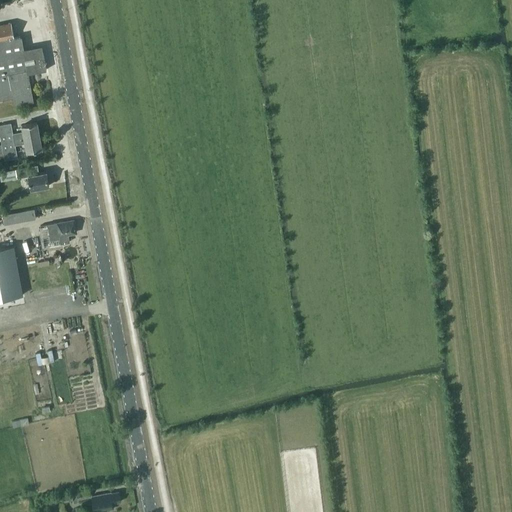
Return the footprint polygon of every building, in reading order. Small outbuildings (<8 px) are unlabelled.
[(0,99),(16,96),(18,105),(34,102),(29,74),(48,70),(45,55),(26,58),(22,38),(15,39),(12,24),(0,26),(0,99)] [(0,124),(0,131),(2,143),(41,135),(38,122),(22,125),(24,134),(14,135),(12,123),(0,124)] [(41,135),(2,143),(2,144),(0,144),(0,158),(5,157),(5,160),(18,157),(16,144),(26,142),(28,151),(43,148),(41,135)] [(15,169),(17,178),(29,176),(31,189),(50,186),(47,171),(36,173),(35,166),(15,169)] [(61,238),(62,243),(70,242),(68,234),(76,233),(74,219),(48,223),(51,239),(61,238)] [(0,298),(23,295),(13,245),(0,248),(0,298)] [(62,322),(42,326),(43,331),(62,328),(62,322)] [(77,492),(78,499),(89,496),(88,490),(77,492)] [(92,495),(95,511),(113,508),(112,502),(121,501),(119,491),(111,492),(92,495)] [(72,493),(63,495),(64,502),(74,500),(72,493)] [(55,499),(44,501),(45,507),(57,505),(55,499)]
